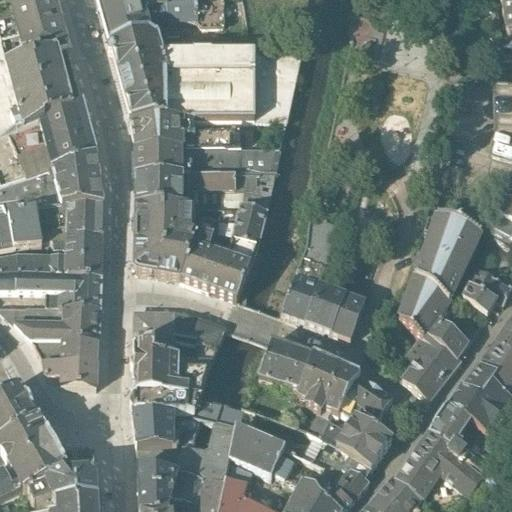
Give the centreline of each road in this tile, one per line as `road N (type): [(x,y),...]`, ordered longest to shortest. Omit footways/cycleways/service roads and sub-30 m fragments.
road 1 (residential): [(113,442),(115,296),(230,321)]
road 2 (residential): [(426,426),(365,375),(275,336)]
road 3 (residential): [(0,336),(65,420),(113,442)]
road 4 (residential): [(511,308),(426,426)]
